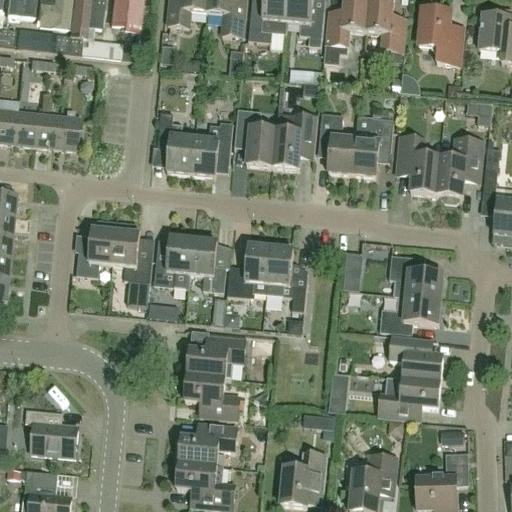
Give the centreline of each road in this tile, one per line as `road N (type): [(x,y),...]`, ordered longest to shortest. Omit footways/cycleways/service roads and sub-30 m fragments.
road 1 (residential): [(482,271),(454,239),(71,186)]
road 2 (residential): [(489,511),(486,430),(470,408),(482,271)]
road 3 (tertiary): [(53,356),(79,358),(111,385),(106,511)]
road 4 (residential): [(53,356),(71,186)]
